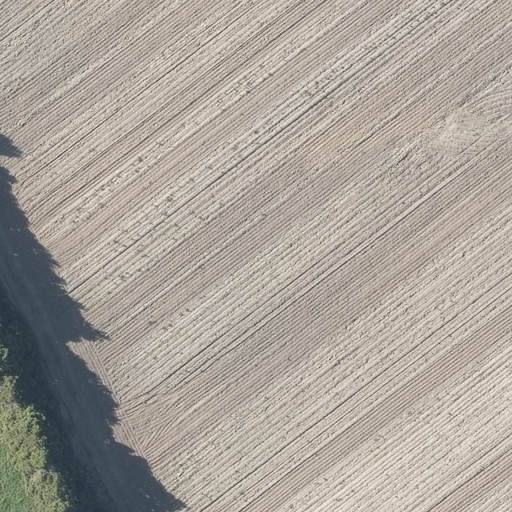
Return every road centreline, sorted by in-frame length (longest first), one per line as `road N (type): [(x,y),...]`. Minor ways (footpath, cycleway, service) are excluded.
road 1 (track): [(149,511),(0,217)]
road 2 (track): [(329,161),(511,126)]
